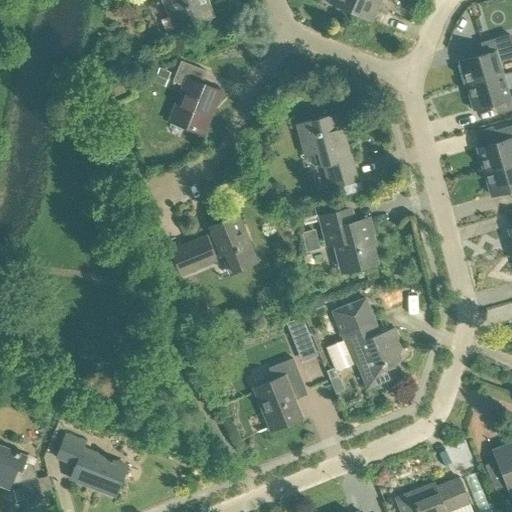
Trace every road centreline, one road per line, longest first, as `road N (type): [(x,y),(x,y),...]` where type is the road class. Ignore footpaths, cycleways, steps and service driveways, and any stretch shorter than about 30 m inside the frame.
road 1 (residential): [(221,511),(420,431),(440,409),(465,303),(411,74)]
road 2 (residential): [(164,187),(208,170),(235,147),(283,20)]
road 3 (residential): [(411,74),(283,20)]
